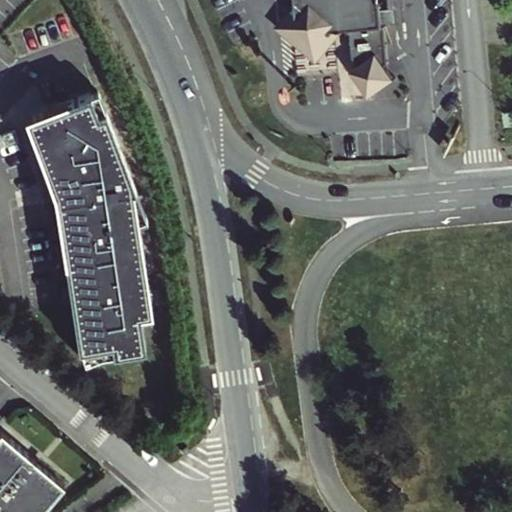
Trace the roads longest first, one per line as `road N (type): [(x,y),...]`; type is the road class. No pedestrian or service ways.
road 1 (tertiary): [(249,503),(201,170),(150,29)]
road 2 (tertiary): [(432,196),(342,244),(307,300),(303,338),(320,467),(342,511)]
road 3 (tertiary): [(432,196),(309,199),(256,175),(215,136),(150,29)]
road 4 (residential): [(249,503),(200,499),(154,481),(0,353)]
